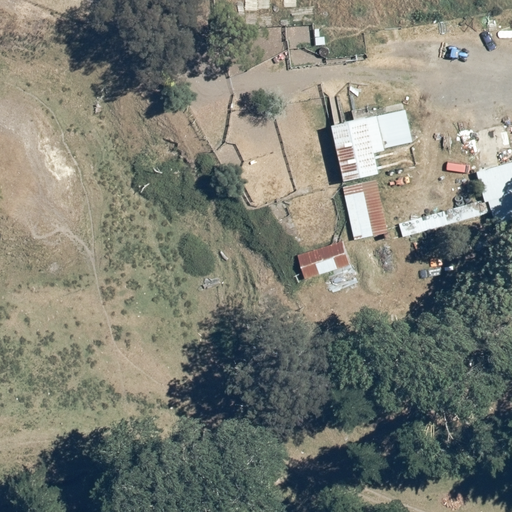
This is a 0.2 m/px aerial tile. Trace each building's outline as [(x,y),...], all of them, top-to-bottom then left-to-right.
[(413,143),(407,110),(336,123),(346,180),(383,173),(378,150),(413,143)] [(511,163),(477,173),(492,226),(511,220),(511,163)] [(388,235),(379,191),(344,198),(353,241),(388,235)] [(481,218),(477,204),(396,224),(399,238),(481,218)] [(344,242),(298,254),(305,280),(351,267),(344,242)]
